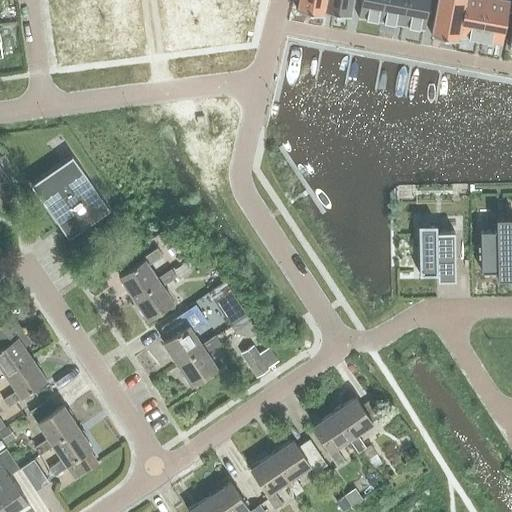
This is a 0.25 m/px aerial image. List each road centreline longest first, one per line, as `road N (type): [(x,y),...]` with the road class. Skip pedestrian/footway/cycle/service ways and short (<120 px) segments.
road 1 (residential): [(261,80),(240,169),(243,191),(341,338)]
road 2 (residential): [(162,469),(27,265)]
road 3 (residential): [(162,469),(322,362),(341,338)]
road 4 (residential): [(43,108),(261,80)]
road 5 (residential): [(511,431),(431,308)]
